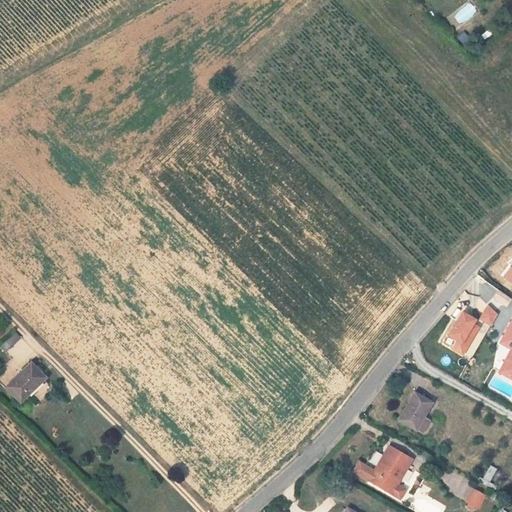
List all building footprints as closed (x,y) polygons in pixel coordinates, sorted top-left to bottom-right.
[(458,38),(463,43),(468,38),(463,33),(458,38)] [(502,373),(511,378),(511,322),(504,337),(511,342),(511,349),(508,356),(511,358),(502,373)] [(6,341),(11,347),(21,338),(16,333),(6,341)] [(511,349),(511,342),(504,337),(501,343),(511,349)] [(6,341),(1,346),(6,352),(11,347),(6,341)] [(511,358),(508,356),(500,372),(502,373),(511,358)] [(20,403),(46,378),(31,362),(6,387),(20,403)] [(422,421),(432,403),(414,392),(398,420),(416,430),(417,429),(422,421)] [(422,421),(417,429),(422,433),(427,424),(422,421)] [(397,485),(412,459),(389,446),(374,471),(369,481),(391,494),(400,499),(405,490),(397,485)] [(359,462),(354,472),(369,481),(374,471),(359,462)] [(473,489),(466,501),(469,503),(466,507),(473,511),(475,506),(478,508),(485,496),(473,489)]
